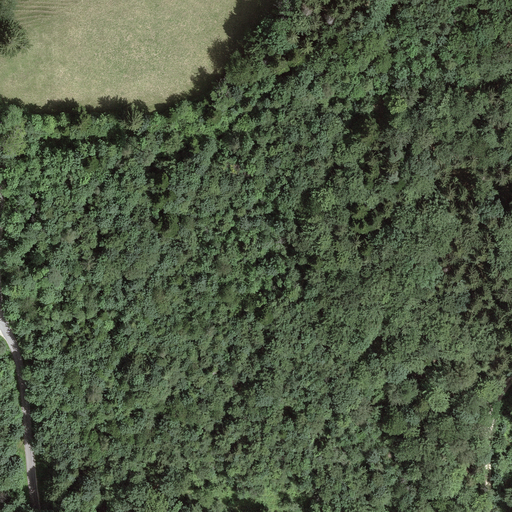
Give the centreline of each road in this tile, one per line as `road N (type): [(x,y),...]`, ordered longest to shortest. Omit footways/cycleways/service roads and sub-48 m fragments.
road 1 (unclassified): [(0,307),(18,356),(37,511)]
road 2 (track): [(511,376),(489,433),(489,511)]
